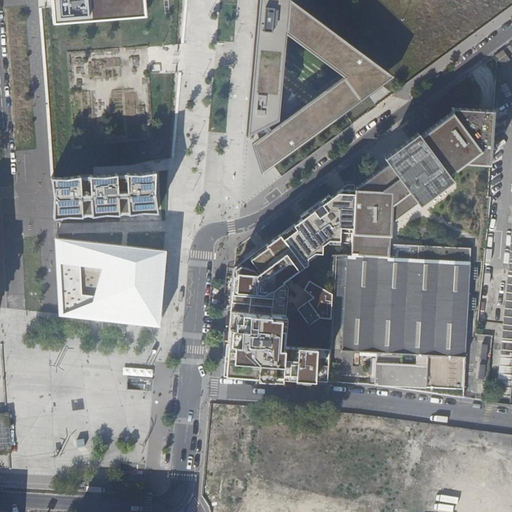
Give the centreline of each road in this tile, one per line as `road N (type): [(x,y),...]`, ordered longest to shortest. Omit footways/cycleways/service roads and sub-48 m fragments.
road 1 (residential): [(511,31),(266,213),(204,241)]
road 2 (residential): [(190,387),(511,422)]
road 3 (residential): [(19,501),(148,508),(171,502),(180,493),(190,387)]
road 4 (residential): [(190,387),(204,241)]
